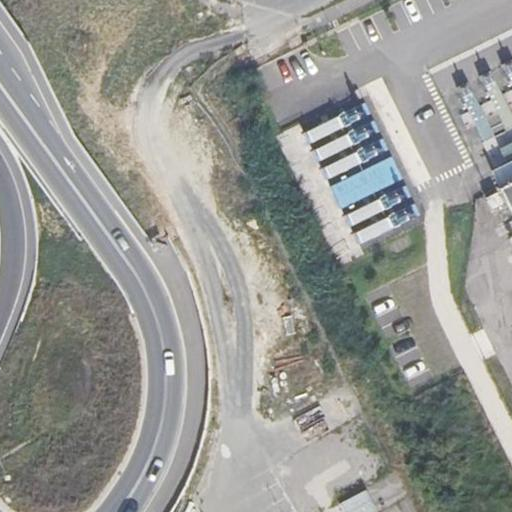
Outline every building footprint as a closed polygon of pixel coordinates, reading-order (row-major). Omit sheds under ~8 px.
[(511,165),(494,174),(502,190),(511,184),(511,165)] [(348,180),(335,184),(340,204),(353,200),(348,180)] [(511,184),(502,190),(511,210),(511,184)] [(511,247),(483,255),(503,326),(511,323),(511,247)] [(379,511),(372,490),(346,498),(350,511),(379,511)]
